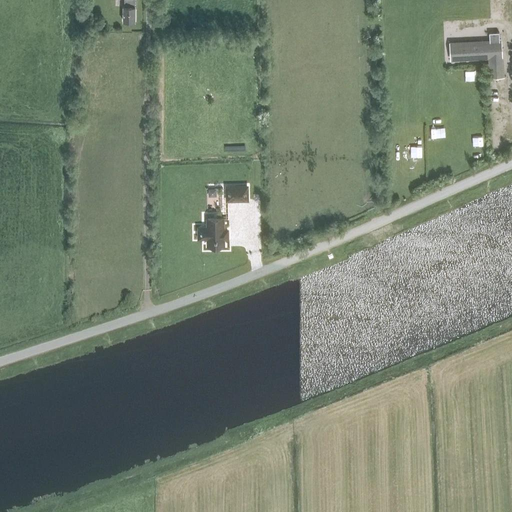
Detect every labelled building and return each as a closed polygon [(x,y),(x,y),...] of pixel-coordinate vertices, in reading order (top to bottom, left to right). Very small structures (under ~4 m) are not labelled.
[(123,21),(135,21),(135,8),(136,8),(135,0),(124,0),(124,7),(123,7),(123,21)] [(499,33),(489,33),(489,42),(459,44),(460,58),(500,56),(499,42),(499,33)] [(389,63),(398,63),(398,54),(389,54),(389,63)] [(225,185),(225,194),(225,202),(249,202),(248,185),(225,185)] [(229,240),(229,228),(224,228),(224,218),(206,218),(206,226),(197,226),(197,240),(206,240),(206,247),(224,247),(224,240),(229,240)]
